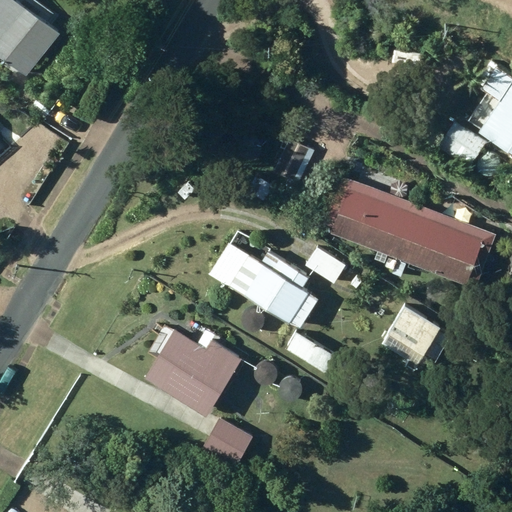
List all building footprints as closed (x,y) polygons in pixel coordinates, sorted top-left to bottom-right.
[(0,0),(0,57),(7,63),(15,52),(36,68),(63,36),(28,8),(27,10),(15,0),(0,0)] [(511,77),(511,78),(510,80),(493,68),(495,66),(489,62),(474,82),(479,86),(476,90),(494,103),(472,135),(453,122),(436,146),(467,167),(485,142),(511,159),(511,77)] [(295,182),(310,149),(291,140),(276,173),(295,182)] [(334,235),(469,286),(471,281),(480,285),(499,237),(344,178),(326,225),(336,229),(334,235)] [(302,329),(318,304),(325,308),(333,295),(323,288),(318,297),(304,289),(312,278),(270,251),(262,263),(231,243),(211,275),(291,326),(293,323),(302,329)] [(307,266),(335,285),(347,267),(319,248),(307,266)] [(358,290),(364,283),(357,277),(351,284),(358,290)] [(389,336),(425,359),(444,330),(407,307),(389,336)] [(288,349),(331,377),(342,359),(299,331),(288,349)] [(147,379),(209,418),(244,361),(213,343),(216,337),(208,332),(199,346),(176,333),(147,379)] [(204,449),(238,469),(256,439),(222,419),(204,449)]
